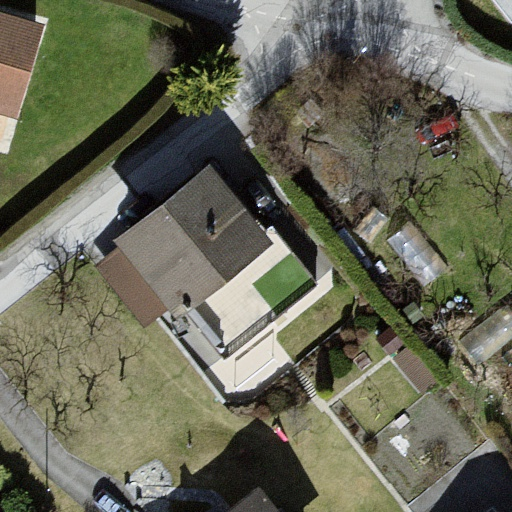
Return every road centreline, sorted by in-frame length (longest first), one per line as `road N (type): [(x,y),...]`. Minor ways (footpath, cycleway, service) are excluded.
road 1 (residential): [(346,12),(0,289)]
road 2 (residential): [(346,12),(511,67)]
